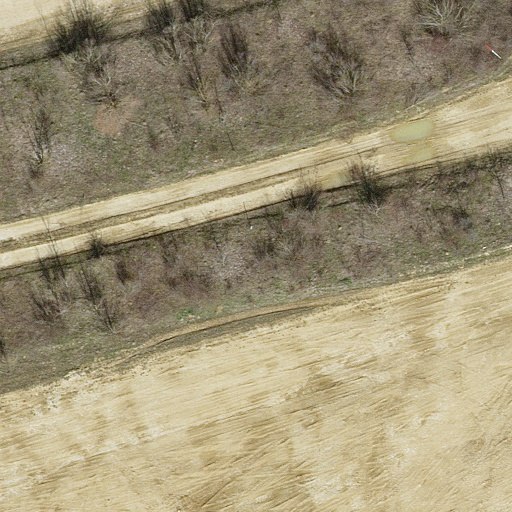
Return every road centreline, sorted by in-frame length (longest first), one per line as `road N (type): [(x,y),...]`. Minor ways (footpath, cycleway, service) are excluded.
road 1 (track): [(0,239),(511,123)]
road 2 (track): [(511,489),(387,511)]
